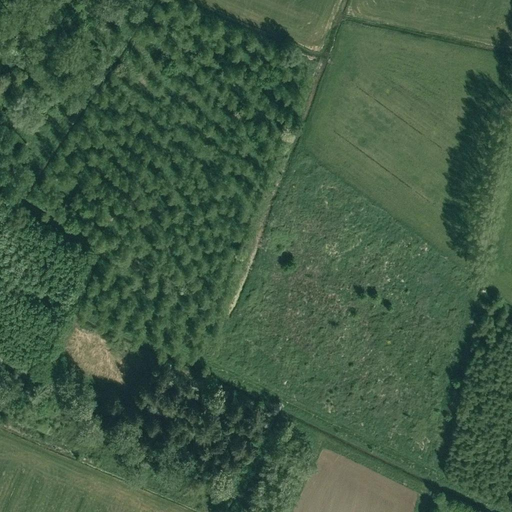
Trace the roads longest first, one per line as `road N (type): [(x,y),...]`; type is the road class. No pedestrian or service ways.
road 1 (track): [(86,301),(273,399),(511,509)]
road 2 (track): [(0,310),(24,219),(90,254),(74,296)]
